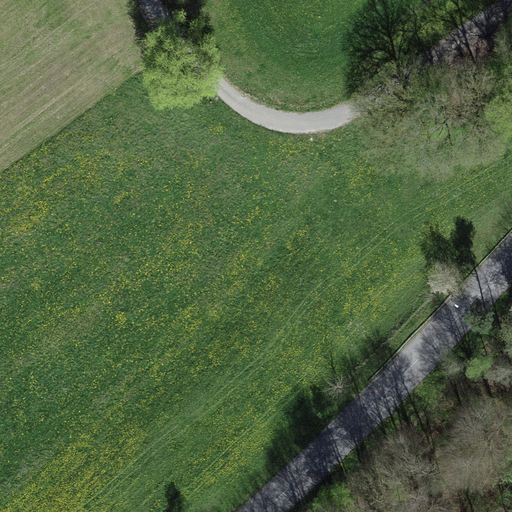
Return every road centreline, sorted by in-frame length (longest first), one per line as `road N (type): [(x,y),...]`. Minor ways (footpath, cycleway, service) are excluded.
road 1 (unclassified): [(511,10),(361,112),(316,127),(288,126),(240,102),(156,0)]
road 2 (unclassified): [(511,268),(269,511)]
